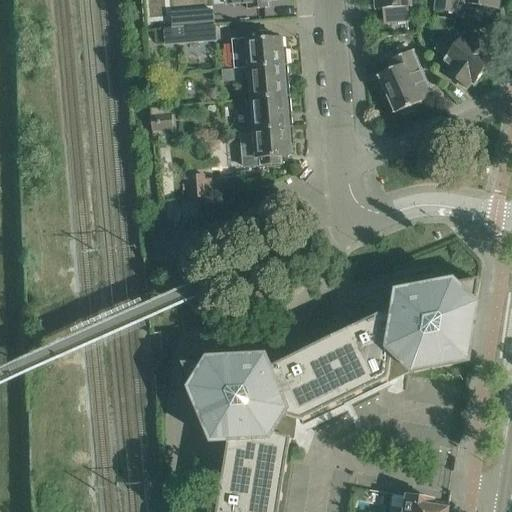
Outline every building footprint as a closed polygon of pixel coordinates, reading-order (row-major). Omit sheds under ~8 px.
[(227,0),(228,6),(231,5),(249,4),(249,10),(269,8),(268,2),(278,1),(278,0),(227,0)] [(376,0),(377,10),(384,9),(385,23),(409,21),(408,8),(410,7),(409,0),(376,0)] [(435,0),(434,9),(455,13),(457,0),(462,0),(462,4),(484,8),(484,12),(497,14),(499,0),(435,0)] [(212,11),(199,12),(200,26),(213,25),(212,11)] [(432,17),(430,29),(438,31),(431,40),(439,46),(437,49),(447,57),(445,60),(448,63),(443,71),(452,78),(466,89),(471,82),(474,84),(494,59),(491,57),(496,50),(475,34),(470,41),(464,36),(462,39),(451,31),(453,20),(432,17)] [(200,26),(177,28),(178,43),(214,40),(213,25),(200,26)] [(271,39),(271,32),(251,34),(252,42),(235,43),(237,71),(222,72),(288,66),(286,49),(282,49),(281,38),(271,39)] [(383,94),(387,95),(396,115),(399,113),(401,117),(416,110),(414,107),(432,99),(412,54),(414,53),(409,43),(403,40),(396,43),(394,50),(397,59),(389,62),(393,71),(379,77),(381,80),(378,84),(383,94)] [(252,101),(290,98),(288,66),(222,72),(223,82),(251,79),(252,101)] [(290,98),(252,101),(239,102),(242,133),(293,129),(290,98)] [(165,108),(150,110),(153,141),(168,140),(165,108)] [(293,129),(242,133),(244,167),(282,165),(281,158),(291,157),(290,146),(294,146),(293,129)] [(192,200),(205,199),(206,199),(204,176),(190,177),(192,200)] [(224,225),(217,228),(220,235),(227,232),(224,225)] [(409,369),(414,373),(469,363),(477,308),(476,307),(480,281),(455,286),(454,285),(399,296),(397,309),(270,371),(265,360),(209,363),(208,365),(183,366),(193,390),(192,391),(214,443),(229,442),(218,511),(279,511),(291,440),(290,440),(293,419),(303,422),(388,380),(388,379),(409,369)] [(285,336),(279,339),(282,346),(289,343),(285,336)] [(448,511),(449,511),(434,508),(435,502),(407,498),(404,511),(448,511)]
